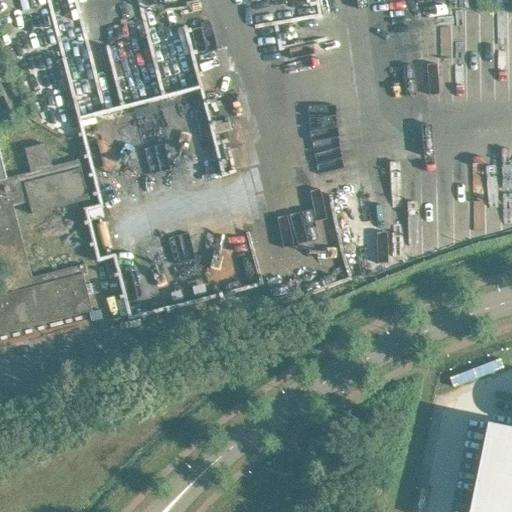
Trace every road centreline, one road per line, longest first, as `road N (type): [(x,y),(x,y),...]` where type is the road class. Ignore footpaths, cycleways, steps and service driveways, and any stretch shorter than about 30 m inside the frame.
road 1 (tertiary): [(511,303),(414,337),(343,374),(207,465),(159,511)]
road 2 (unknown): [(511,108),(439,111),(394,96),(381,82),(362,0)]
